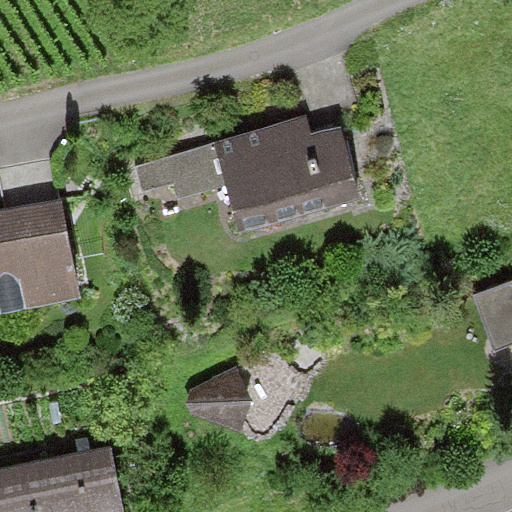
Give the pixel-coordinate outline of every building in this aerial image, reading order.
[(294,129),(213,150),(234,231),(346,202),(329,136),(298,143),(294,129)] [(0,213),(0,314),(65,302),(47,205),(0,213)] [(491,350),(511,343),(511,280),(472,294),(491,350)] [(201,439),(259,425),(245,367),(188,380),(201,439)] [(0,482),(0,511),(108,511),(97,461),(0,482)]
